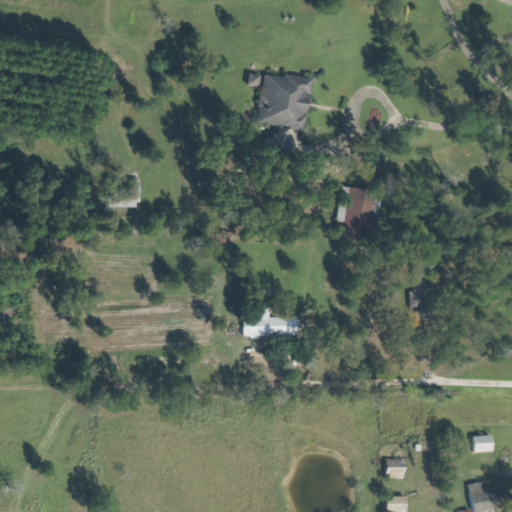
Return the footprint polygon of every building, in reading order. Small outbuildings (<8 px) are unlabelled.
[(270,72),(262,120),(308,127),(316,79),(270,72)] [(301,335),(301,317),(273,318),(273,308),(266,309),(266,319),(247,320),(248,337),(301,335)] [(477,437),(478,453),(497,451),(496,436),(477,437)] [(408,479),(409,468),(390,467),(390,478),(408,479)] [(472,485),(478,511),(486,511),(510,507),(506,487),(488,491),(486,482),(472,485)] [(410,511),(411,497),(391,497),(390,511),(410,511)]
